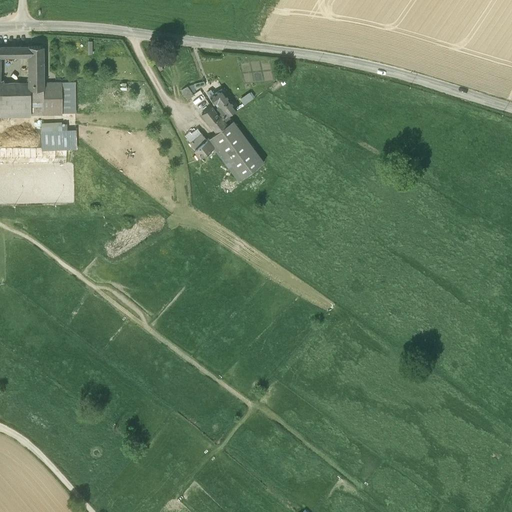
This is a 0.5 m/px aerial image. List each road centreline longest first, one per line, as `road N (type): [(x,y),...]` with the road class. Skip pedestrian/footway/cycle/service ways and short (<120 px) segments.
road 1 (tertiary): [(135,32),(383,68),(511,108)]
road 2 (tertiary): [(0,28),(135,32)]
road 3 (track): [(0,426),(30,445),(92,511)]
